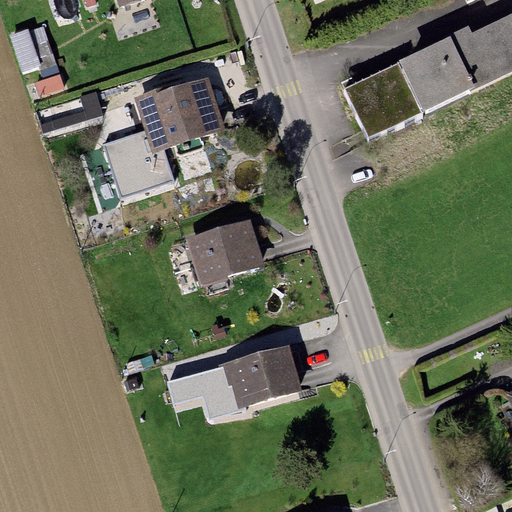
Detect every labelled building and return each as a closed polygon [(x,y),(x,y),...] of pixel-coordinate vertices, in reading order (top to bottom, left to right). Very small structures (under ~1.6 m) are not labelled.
[(115,0),(119,10),(151,0),(115,0)] [(511,15),(345,94),(367,142),(511,75),(511,15)] [(198,85),(135,104),(153,163),(216,144),(198,85)] [(239,223),(182,240),(197,290),(254,273),(239,223)] [(284,361),(223,377),(234,422),(295,406),(284,361)]
